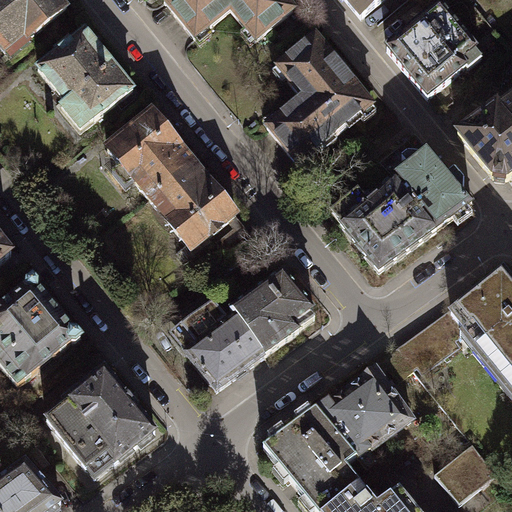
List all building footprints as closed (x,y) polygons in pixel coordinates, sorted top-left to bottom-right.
[(67,11),(57,0),(0,0),(0,50),(3,55),(24,38),(28,42),(67,11)] [(168,0),(165,3),(196,41),(230,13),(256,44),(295,12),(284,0),(168,0)] [(345,0),(362,20),(386,0),(345,0)] [(439,8),(388,50),(429,99),(466,69),(460,62),(475,50),(439,8)] [(132,93),(84,34),(37,72),(65,107),(60,111),(80,135),(132,93)] [(315,39),(277,71),(297,95),(291,100),(296,106),(266,131),(298,170),(372,108),(315,39)] [(511,102),(499,113),(511,129),(511,102)] [(511,177),(511,129),(499,113),(495,108),(458,137),(491,180),(507,181),(511,177)] [(194,166),(153,115),(108,151),(121,167),(113,174),(126,191),(135,184),(149,202),(194,166)] [(415,139),(382,166),(396,184),(435,233),(470,207),(415,139)] [(235,217),(194,166),(149,202),(190,253),(235,217)] [(435,233),(396,184),(376,200),(371,194),(360,202),(356,197),(333,216),(379,276),(435,233)] [(239,225),(215,244),(227,259),(251,240),(239,225)] [(0,264),(10,256),(0,243),(0,264)] [(313,313),(283,272),(225,315),(260,361),(314,322),(309,315),(313,313)] [(511,286),(503,276),(453,316),(511,388),(511,286)] [(27,289),(27,292),(0,313),(0,367),(18,390),(40,372),(36,368),(50,356),(54,360),(72,346),(76,346),(79,342),(76,337),(73,337),(37,293),(36,288),(32,285),(27,289)] [(211,397),(260,361),(225,315),(209,293),(161,330),(211,397)] [(439,321),(401,350),(422,376),(460,348),(439,321)] [(396,353),(382,364),(398,385),(413,374),(396,353)] [(156,434),(105,370),(42,421),(84,474),(105,457),(114,468),(156,434)] [(349,391),(345,394),(382,444),(411,422),(396,403),(403,398),(396,388),(389,392),(375,373),(362,382),(357,382),(349,388),(349,391)] [(345,394),(316,412),(357,462),(366,472),(377,463),(370,453),(382,444),(345,394)] [(357,462),(316,412),(263,449),(313,511),(329,511),(361,486),(347,469),(357,462)] [(0,454),(10,447),(0,434),(0,454)] [(495,478),(471,448),(435,478),(459,507),(495,478)] [(0,511),(52,511),(60,507),(24,466),(0,483),(0,511)] [(361,486),(329,511),(416,511),(399,491),(378,508),(361,486)]
